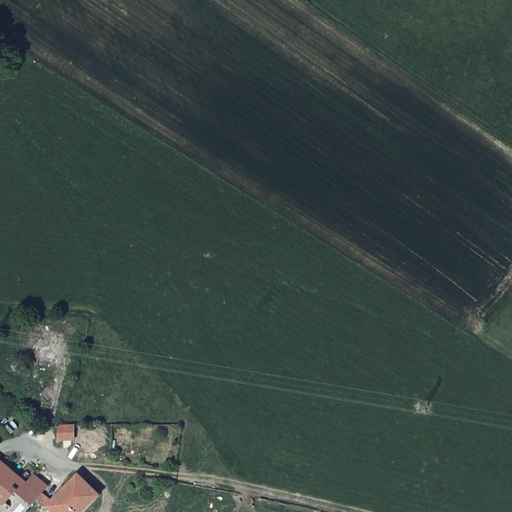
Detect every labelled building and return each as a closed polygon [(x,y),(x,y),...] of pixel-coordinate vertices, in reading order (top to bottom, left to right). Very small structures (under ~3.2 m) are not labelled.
[(74,426),(57,426),(56,439),(75,439),(74,426)] [(0,499),(8,489),(20,474),(0,457),(0,499)] [(20,474),(8,489),(28,504),(38,493),(43,488),(48,483),(36,472),(28,481),(20,474)] [(87,511),(103,496),(99,493),(80,475),(56,500),(51,505),(55,509),(52,511),(87,511)] [(56,500),(43,488),(38,493),(51,505),(56,500)]
